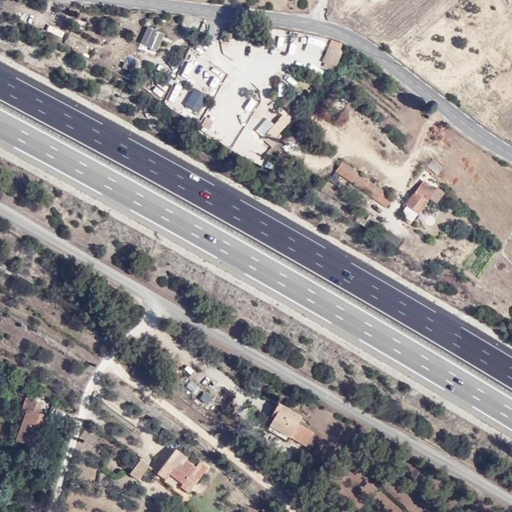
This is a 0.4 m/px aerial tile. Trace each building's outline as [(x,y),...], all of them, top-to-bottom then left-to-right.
[(48,26),(45,32),(61,39),(64,33),(48,26)] [(154,53),(161,36),(143,30),(137,47),(154,53)] [(233,41),(227,54),(241,60),(247,48),(233,41)] [(323,61),(333,65),(340,49),(330,44),(323,61)] [(297,65),(315,72),(321,59),(303,51),(297,65)] [(160,98),(164,92),(155,86),(151,93),(160,98)] [(199,113),(207,93),(192,87),(184,106),(199,113)] [(214,102),(201,127),(216,134),(229,109),(214,102)] [(271,122),(261,135),(272,142),(279,134),(276,132),(287,119),(280,112),(271,122)] [(253,129),(261,135),(271,122),(264,117),(253,129)] [(228,119),(218,140),(232,146),(241,126),(228,119)] [(243,142),(237,150),(250,157),(256,149),(243,142)] [(393,194),(364,176),(340,160),(333,170),(386,204),(393,194)] [(442,168),(432,160),(427,166),(437,174),(442,168)] [(434,189),(423,180),(404,204),(417,214),(427,200),(434,204),(442,192),(436,187),(434,189)] [(290,428),(306,440),(314,430),(297,417),(303,411),(281,395),(271,406),(276,410),(271,416),(289,429),(290,428)] [(26,408),(29,408),(42,414),(44,405),(29,399),(26,408)] [(42,414),(29,408),(24,429),(43,436),(49,417),(42,414)] [(285,435),(289,429),(271,416),(267,422),(285,435)] [(42,439),(43,436),(24,429),(18,446),(38,452),(42,439)] [(181,486),(190,492),(209,468),(200,462),(197,467),(182,456),(184,453),(176,449),(158,473),(168,480),(172,475),(183,483),(181,486)] [(132,474),(141,481),(149,469),(139,463),(132,474)]
